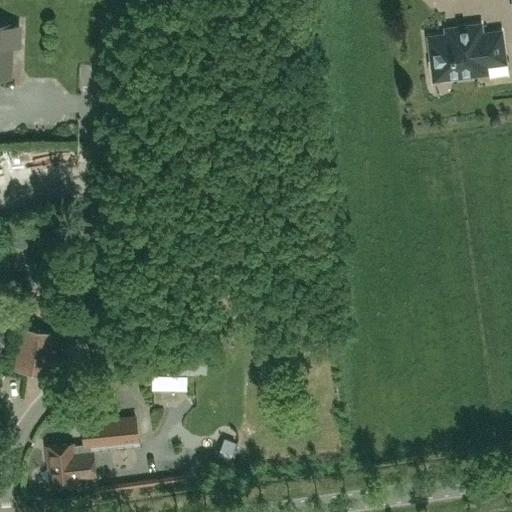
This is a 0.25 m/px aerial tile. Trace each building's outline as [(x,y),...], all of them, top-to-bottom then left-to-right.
[(486,63),(504,61),(500,31),(481,33),(480,23),(456,26),(457,32),(429,35),(432,56),(429,60),(430,71),(434,74),(434,78),(438,77),(441,80),(452,79),(455,75),(487,72),(486,63)] [(0,76),(10,77),(11,58),(8,58),(8,48),(11,48),(11,46),(19,46),(19,27),(11,27),(11,25),(0,24),(0,76)] [(59,333),(18,326),(11,369),(51,376),(59,333)] [(167,357),(167,373),(187,373),(207,373),(207,357),(170,357),(167,357)] [(110,394),(109,369),(99,369),(100,394),(110,394)] [(82,422),(85,445),(138,439),(135,416),(82,422)] [(51,484),(77,482),(76,477),(96,475),(93,451),(74,453),(73,443),(47,446),(51,484)]
